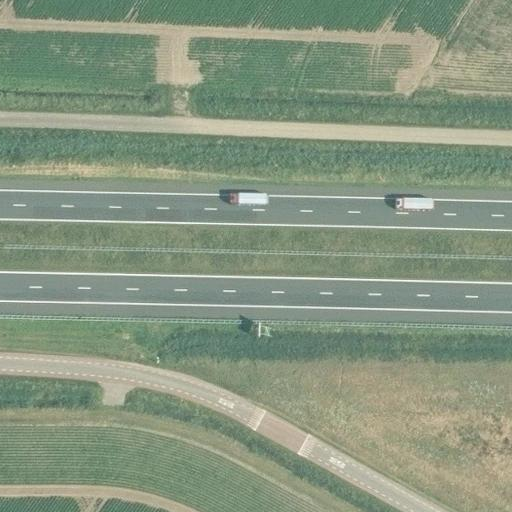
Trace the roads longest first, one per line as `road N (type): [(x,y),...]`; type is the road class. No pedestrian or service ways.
road 1 (unclassified): [(0,120),(511,139)]
road 2 (motorway): [(0,287),(511,300)]
road 3 (motorway): [(511,216),(0,204)]
road 4 (unclassified): [(404,511),(195,398),(87,376),(0,372)]
